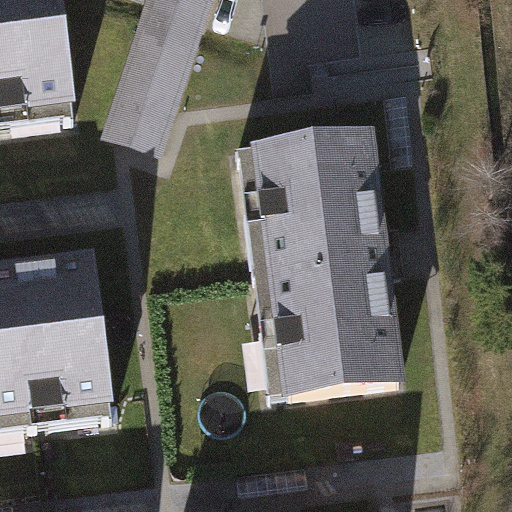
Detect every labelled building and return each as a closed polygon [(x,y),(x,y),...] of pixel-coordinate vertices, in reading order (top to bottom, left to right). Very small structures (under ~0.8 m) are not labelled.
[(0,0),(0,133),(83,123),(67,0),(0,0)] [(152,0),(149,10),(105,145),(158,162),(200,31),(210,0),(152,0)] [(377,157),(235,175),(265,423),(408,405),(391,266),(377,157)] [(0,283),(0,449),(116,435),(96,272),(0,283)] [(307,469),(239,479),(243,503),(311,493),(307,469)]
